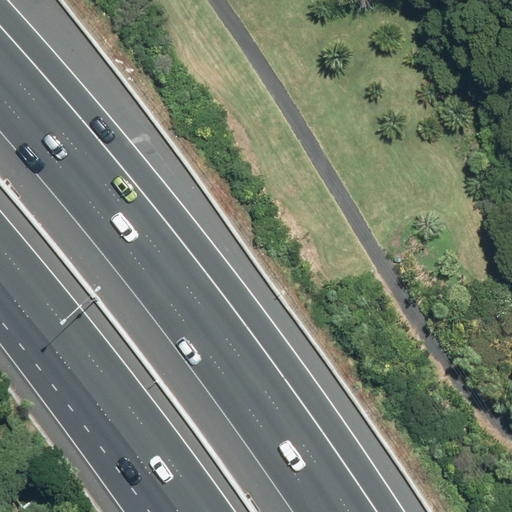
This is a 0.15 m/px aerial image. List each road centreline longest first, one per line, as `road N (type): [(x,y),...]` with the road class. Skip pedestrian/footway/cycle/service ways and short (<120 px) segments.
road 1 (motorway): [(0,85),(199,327),(330,511)]
road 2 (motorway): [(178,511),(0,282)]
